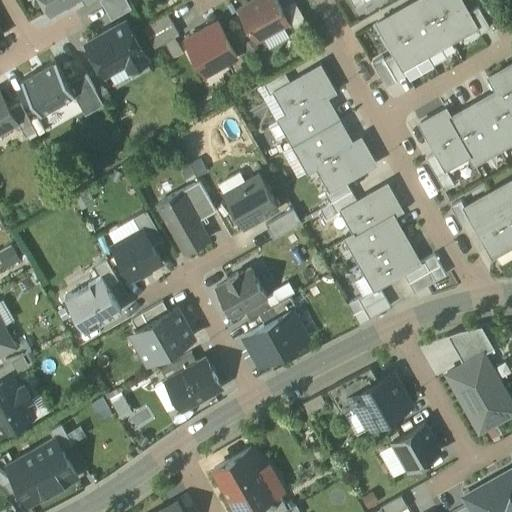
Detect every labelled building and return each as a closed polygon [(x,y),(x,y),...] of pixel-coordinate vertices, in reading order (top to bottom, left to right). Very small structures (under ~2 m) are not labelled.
[(41,0),(49,13),(71,0),(41,0)] [(100,0),(111,19),(131,7),(126,0),(100,0)] [(254,0),(238,9),(255,40),(288,22),(276,0),(254,0)] [(309,27),(294,0),(282,7),(297,33),(309,27)] [(460,0),(416,0),(376,23),(394,54),(402,68),(475,26),(467,13),(460,0)] [(478,7),(467,13),(475,26),(479,33),(490,27),(478,7)] [(142,27),(154,48),(179,34),(167,13),(142,27)] [(125,21),(86,42),(104,74),(125,62),(129,69),(146,59),(125,21)] [(185,39),(204,74),(237,56),(217,21),(185,39)] [(402,68),(394,54),(384,60),(382,56),(371,62),(385,86),(406,74),(402,68)] [(55,60),(21,80),(40,114),(74,95),(75,95),(68,82),(55,60)] [(511,63),(488,77),(496,90),(449,117),(445,109),(420,123),(436,152),(445,167),(468,154),(473,163),(511,140),(511,63)] [(334,91),(319,65),(290,82),(274,91),(287,114),(279,119),(308,170),(316,165),(329,188),(345,179),(374,163),(360,137),(351,142),(325,96),(334,91)] [(269,94),(274,91),(290,82),(284,72),(263,83),(269,94)] [(85,73),(68,82),(75,95),(74,95),(84,114),(103,104),(85,73)] [(0,92),(0,130),(16,122),(9,108),(0,92)] [(16,122),(25,137),(36,131),(19,102),(9,108),(16,122)] [(445,167),(436,152),(426,158),(443,189),(454,183),(445,167)] [(260,174),(224,194),(242,225),(278,205),(260,174)] [(511,178),(464,206),(472,220),(492,255),(511,243),(511,178)] [(199,179),(181,189),(198,219),(205,215),(193,194),(203,188),(199,179)] [(341,209),(357,200),(345,179),(329,188),(324,191),(330,202),(319,208),(325,218),(341,209)] [(401,209),(386,184),(357,200),(341,209),(354,232),(346,237),(374,287),(378,285),(402,271),(419,262),(392,214),(401,209)] [(193,194),(205,215),(216,209),(203,188),(193,194)] [(208,237),(198,219),(181,189),(176,192),(176,191),(161,200),(162,200),(157,203),(184,251),(208,237)] [(460,199),(450,205),(462,226),(472,220),(464,206),(460,199)] [(152,244),(163,238),(146,208),(132,216),(140,230),(143,228),(152,244)] [(293,208),(265,224),(273,238),(301,222),(293,208)] [(140,230),(112,246),(130,277),(161,260),(152,244),(143,228),(140,230)] [(419,262),(402,271),(414,292),(445,274),(433,253),(419,262)] [(118,279),(106,259),(95,265),(101,275),(107,285),(118,279)] [(216,287),(231,314),(243,307),(264,295),(266,295),(250,267),(239,274),(237,271),(226,278),(228,280),(216,287)] [(101,275),(64,296),(84,331),(121,310),(107,285),(101,275)] [(390,305),(378,285),(374,287),(347,303),(358,323),(390,305)] [(243,307),(249,318),(258,313),(270,306),(264,295),(243,307)] [(264,323),(292,308),(296,306),(290,295),(270,306),(258,313),(264,323)] [(131,318),(136,329),(169,311),(163,300),(131,318)] [(139,346),(148,362),(193,336),(176,306),(169,311),(136,329),(144,343),(139,346)] [(264,323),(243,335),(259,364),(308,336),(292,308),(264,323)] [(0,319),(0,353),(14,345),(0,319)] [(447,334),(463,363),(483,352),(483,353),(494,347),(481,325),(459,329),(447,334)] [(14,345),(0,353),(0,356),(4,364),(31,349),(25,339),(14,345)] [(166,379),(197,361),(191,351),(160,369),(166,379)] [(511,403),(483,353),(483,352),(463,363),(447,372),(479,430),(511,410),(511,403)] [(182,408),(221,385),(205,357),(197,361),(166,379),(165,379),(179,403),(182,408)] [(327,389),(340,412),(352,405),(361,400),(357,392),(378,380),(370,367),(327,389)] [(361,400),(374,423),(409,403),(392,372),(378,380),(357,392),(361,400)] [(0,428),(1,430),(32,413),(24,399),(30,396),(23,385),(18,388),(11,375),(0,380),(0,428)] [(153,386),(166,410),(179,403),(165,379),(153,386)] [(123,389),(111,394),(119,416),(132,412),(123,389)] [(103,394),(92,400),(100,418),(112,412),(103,394)] [(361,400),(352,405),(365,428),(374,423),(361,400)] [(407,467),(408,469),(440,450),(424,422),(392,441),(393,442),(407,467)] [(49,430),(53,437),(55,437),(62,449),(72,443),(61,423),(49,430)] [(53,437),(7,464),(6,464),(13,476),(28,503),(76,475),(62,449),(55,437),(53,437)] [(407,467),(393,442),(379,450),(393,475),(407,467)] [(238,511),(239,511),(246,508),(273,493),(272,492),(258,467),(262,464),(252,446),(213,468),(238,511)] [(0,478),(2,482),(13,476),(6,464),(7,464),(3,456),(0,457),(0,478)] [(277,490),(279,493),(286,489),(269,460),(262,464),(258,467),(272,492),(277,490)] [(468,502),(473,511),(511,511),(511,468),(464,495),(468,502)] [(273,493),(246,508),(247,511),(279,511),(287,508),(279,493),(277,490),(272,492),(273,493)] [(400,494),(379,506),(382,511),(396,511),(407,506),(400,494)] [(183,511),(177,500),(156,511),(183,511)] [(450,511),(473,511),(468,502),(450,511)] [(287,508),(279,511),(300,511),(295,503),(287,508)]
